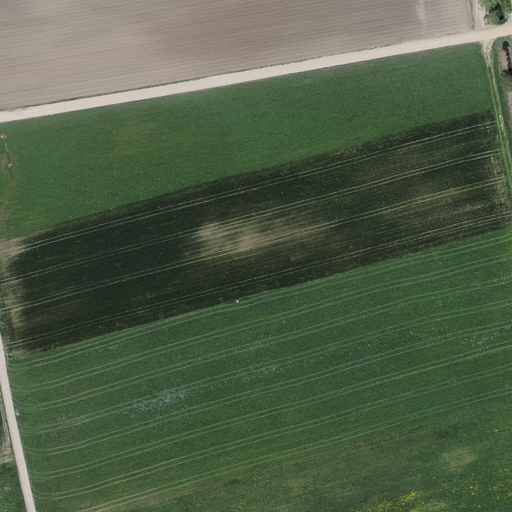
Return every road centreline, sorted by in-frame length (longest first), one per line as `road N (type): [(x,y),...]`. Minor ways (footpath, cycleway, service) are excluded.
road 1 (track): [(0,117),(495,36)]
road 2 (track): [(511,176),(476,0)]
road 3 (track): [(0,355),(31,511)]
